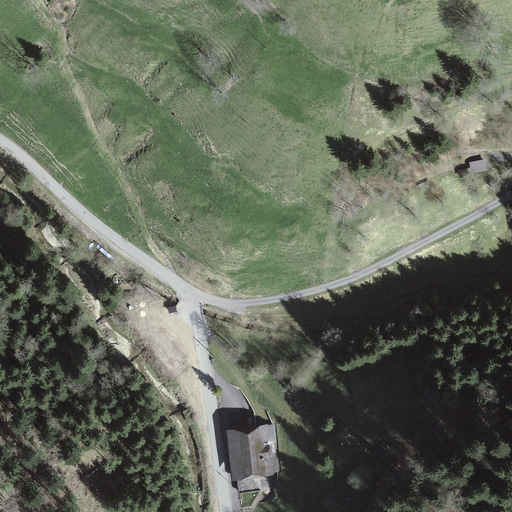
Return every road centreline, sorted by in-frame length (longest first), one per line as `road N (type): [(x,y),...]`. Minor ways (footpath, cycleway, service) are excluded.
road 1 (unclassified): [(0,139),(107,233),(188,289),(226,511)]
road 2 (track): [(172,279),(91,130),(62,58),(61,32),(36,0)]
